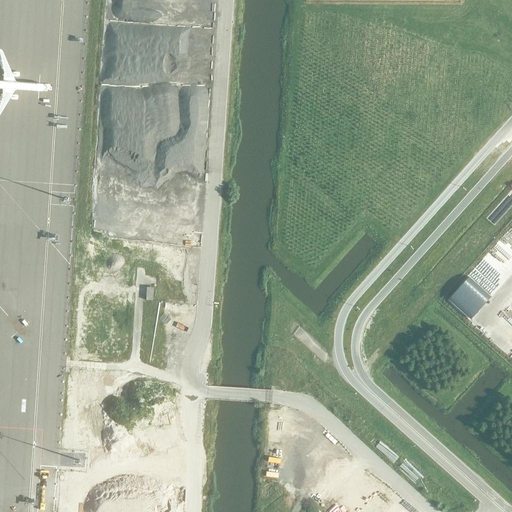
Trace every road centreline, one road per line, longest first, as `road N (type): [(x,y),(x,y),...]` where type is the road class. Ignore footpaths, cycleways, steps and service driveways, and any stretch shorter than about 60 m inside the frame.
road 1 (unknown): [(199,390),(228,0)]
road 2 (unclassified): [(511,123),(346,308),(338,342),(344,367),(377,398)]
road 3 (unclassified): [(377,398),(357,361),(361,320),(511,150)]
road 4 (unknown): [(367,381),(373,357),(511,194)]
road 5 (unclassified): [(502,511),(377,398)]
road 6 (unknown): [(199,390),(134,364),(137,276)]
road 7 (unknown): [(199,390),(192,511)]
